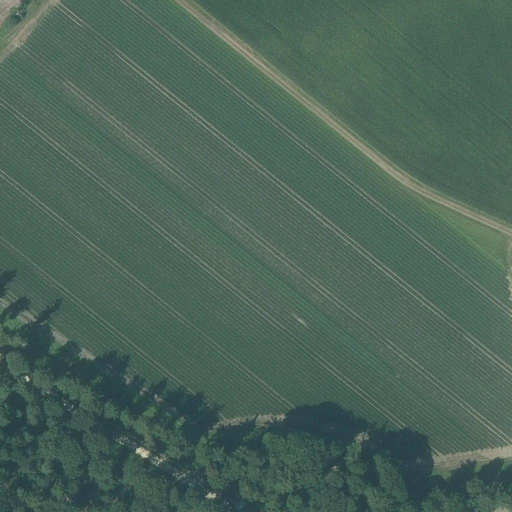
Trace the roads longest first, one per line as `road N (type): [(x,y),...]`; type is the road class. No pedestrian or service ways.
road 1 (track): [(511,231),(401,182),(182,0)]
road 2 (unclassified): [(0,364),(228,507)]
